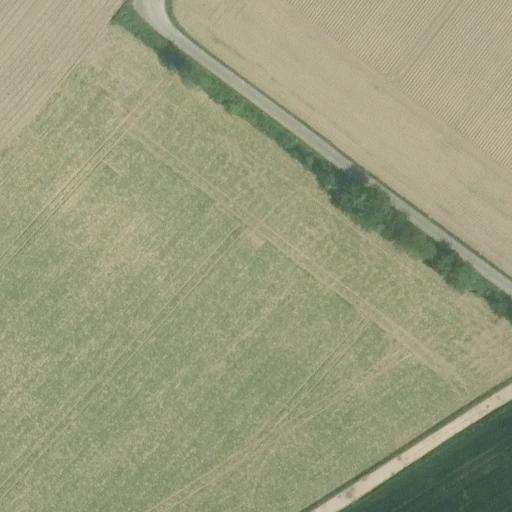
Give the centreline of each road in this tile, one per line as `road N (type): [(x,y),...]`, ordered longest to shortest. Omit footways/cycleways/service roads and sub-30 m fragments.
road 1 (residential): [(155,0),(157,19),(511,287)]
road 2 (track): [(511,391),(323,511)]
